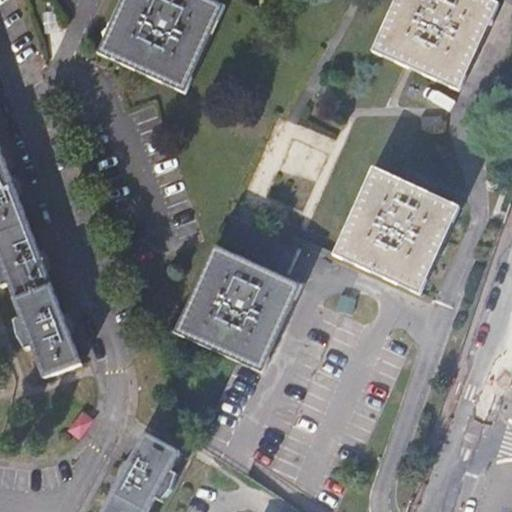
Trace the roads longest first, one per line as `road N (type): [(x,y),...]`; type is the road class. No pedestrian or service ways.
road 1 (residential): [(379,511),(377,496),(479,212),(463,111),(511,0)]
road 2 (residential): [(60,511),(84,474),(114,388),(0,78)]
road 3 (residential): [(467,427),(511,299)]
